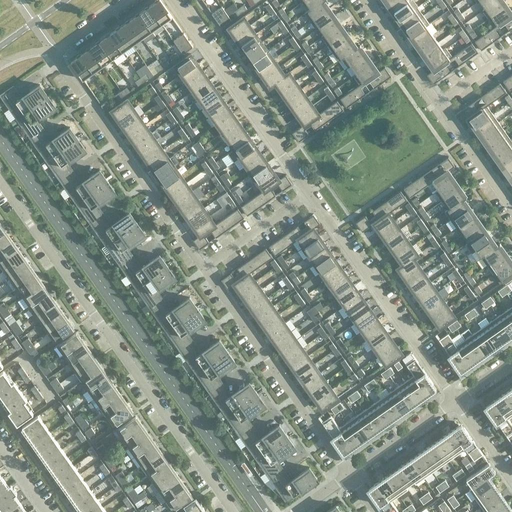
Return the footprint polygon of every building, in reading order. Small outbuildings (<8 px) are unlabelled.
[(156,2),(150,6),(162,24),(172,16),(160,0),(159,0),(160,1),(157,4),(156,2)] [(305,0),(311,9),(308,11),(323,0),(305,0)] [(324,0),(323,0),(308,11),(305,13),(310,21),(328,9),(326,7),(328,6),(324,0)] [(409,0),(391,0),(387,3),(391,10),(393,9),(394,11),(409,1),(409,0)] [(480,0),(480,1),(486,9),(497,0),(480,0)] [(506,3),(503,0),(497,0),(486,9),(483,11),(489,18),(491,16),(506,6),(504,4),(506,3)] [(415,9),(409,1),(394,11),(396,13),(394,14),(399,20),(415,9)] [(244,4),(238,8),(241,13),(247,9),(244,4)] [(162,24),(150,6),(149,6),(150,8),(147,10),(146,9),(140,13),(152,30),(162,24)] [(212,13),(221,27),(231,20),(222,6),(212,13)] [(507,8),(506,6),(491,16),(497,25),(498,25),(511,15),(511,11),(509,7),(507,8)] [(423,15),(417,7),(415,9),(399,20),(403,26),(405,25),(406,27),(423,15)] [(241,13),(238,8),(232,12),(235,17),(241,13)] [(329,11),(328,9),(310,21),(316,29),(319,27),(335,16),(331,10),(329,11)] [(152,30),(140,13),(139,13),(141,15),(138,17),(136,16),(130,20),(142,37),(146,42),(155,35),(152,30)] [(429,23),(423,15),(406,27),(407,29),(406,30),(410,37),(426,26),(429,23)] [(511,28),(511,15),(498,25),(497,25),(475,41),(481,50),(500,36),(496,30),(505,24),(509,30),(511,28)] [(250,25),(244,16),(228,27),(235,36),(250,25)] [(339,22),(335,16),(319,27),(324,35),(339,25),(337,23),(339,22)] [(142,37),(130,20),(131,22),(128,24),(126,22),(120,27),(132,44),(142,37)] [(256,33),(250,25),(235,36),(240,44),(256,33)] [(340,27),(339,25),(324,35),(321,37),(327,45),(346,32),(342,26),(340,27)] [(432,34),(426,26),(410,37),(415,43),(416,42),(418,44),(432,34)] [(132,44),(120,27),(121,29),(118,31),(117,29),(110,34),(122,51),(132,44)] [(350,37),(346,32),(327,45),(332,53),(350,40),(348,38),(350,37)] [(174,40),(180,49),(183,54),(193,47),(184,33),(174,40)] [(262,42),(256,33),(240,44),(246,52),(262,42)] [(122,51),(110,34),(111,36),(108,38),(107,36),(100,41),(113,58),(122,51)] [(438,42),(432,34),(418,44),(419,46),(418,47),(422,53),(438,42)] [(351,42),(350,40),(332,53),(338,60),(341,58),(360,45),(357,47),(353,41),(351,42)] [(113,58),(100,41),(101,43),(98,45),(97,43),(91,48),(103,65),(113,58)] [(267,50),(262,42),(246,52),(252,61),(267,50)] [(444,50),(438,42),(422,53),(426,59),(428,58),(429,60),(444,50)] [(472,43),(452,56),(450,59),(434,70),(427,74),(434,83),(451,71),(446,65),(455,59),(459,65),(478,52),(472,43)] [(365,52),(360,45),(341,58),(347,67),(350,65),(365,55),(363,53),(365,52)] [(103,65),(91,48),(90,48),(92,50),(89,52),(87,50),(81,55),(93,72),(103,65)] [(447,48),(444,50),(429,60),(431,62),(429,63),(434,70),(450,59),(452,56),(447,48)] [(273,58),(267,50),(252,61),(258,69),(273,58)] [(170,55),(173,60),(179,56),(176,51),(170,55)] [(197,62),(191,54),(175,65),(181,74),(197,62)] [(93,72),(81,55),(82,57),(79,59),(77,57),(71,62),(83,79),(93,72)] [(366,57),(365,55),(350,65),(357,74),(372,63),(368,56),(366,57)] [(279,67),(273,58),(258,69),(264,77),(279,67)] [(166,59),(160,63),(163,68),(169,64),(166,59)] [(203,71),(197,62),(181,74),(187,82),(203,71)] [(163,68),(160,63),(154,67),(158,72),(163,68)] [(373,63),(372,63),(357,74),(353,76),(359,84),(363,82),(363,83),(379,71),(378,71),(374,65),(373,66),(371,64),(373,63)] [(391,75),(385,66),(378,71),(379,71),(363,83),(363,82),(359,84),(340,98),(347,107),(366,94),(361,87),(370,81),(374,87),(391,75)] [(285,75),(279,67),(264,77),(270,86),(290,72),(289,71),(285,75)] [(209,79),(203,71),(187,82),(193,90),(209,79)] [(295,80),(290,72),(270,86),(275,83),(281,91),(295,80)] [(147,73),(141,77),(144,82),(150,77),(147,73)] [(511,74),(503,81),(509,90),(511,87),(511,74)] [(144,82),(141,77),(135,81),(138,86),(144,82)] [(215,87),(209,79),(193,90),(199,99),(215,87)] [(301,88),(295,80),(281,91),(286,99),(301,88)] [(506,92),(500,83),(481,96),(486,103),(477,109),(472,102),(455,114),(462,123),(468,119),(468,118),(487,105),(506,92)] [(40,84),(30,91),(20,98),(13,87),(2,95),(17,117),(48,95),(40,84)] [(127,87),(121,91),(124,95),(130,91),(127,87)] [(221,96),(215,87),(199,99),(205,107),(221,96)] [(307,97),(301,88),(286,99),(292,107),(307,97)] [(124,95),(121,91),(115,95),(118,99),(124,95)] [(55,106),(48,95),(17,117),(32,138),(43,130),(36,120),(55,106)] [(227,104),(221,96),(205,107),(211,115),(227,104)] [(313,105),(307,97),(292,107),(298,116),(313,105)] [(133,107),(127,99),(112,110),(118,118),(133,107)] [(344,109),(337,100),(319,113),(304,124),(292,132),(299,141),(308,134),(305,128),(311,124),(315,129),(344,109)] [(101,105),(104,109),(110,105),(107,101),(101,105)] [(232,112),(227,104),(211,115),(217,124),(232,112)] [(319,113),(313,105),(298,116),(304,124),(319,113)] [(468,118),(468,119),(473,125),(474,124),(476,126),(493,114),(487,105),(468,118)] [(139,116),(133,107),(118,118),(124,127),(139,116)] [(238,121),(232,112),(217,124),(223,132),(238,121)] [(498,122),(493,114),(476,126),(477,128),(476,129),(480,135),(498,122)] [(145,124),(139,116),(124,127),(129,135),(145,124)] [(244,129),(238,121),(223,132),(228,140),(244,129)] [(504,130),(498,122),(480,135),(484,141),(485,140),(487,142),(504,130)] [(151,132),(145,124),(129,135),(135,143),(151,132)] [(70,127),(60,134),(50,140),(43,130),(32,138),(47,159),(77,138),(70,127)] [(250,137),(244,129),(228,140),(234,149),(250,137)] [(510,138),(504,130),(487,142),(488,144),(487,145),(491,152),(510,138)] [(157,141),(151,132),(135,143),(141,152),(157,141)] [(256,146),(250,137),(234,149),(240,157),(256,146)] [(85,149),(77,138),(47,159),(62,180),(73,173),(66,162),(85,149)] [(511,149),(511,140),(510,138),(491,152),(496,158),(497,157),(499,159),(511,149)] [(163,149),(157,141),(141,152),(147,160),(163,149)] [(262,154),(256,146),(240,157),(246,165),(262,154)] [(169,157),(163,149),(147,160),(153,168),(169,157)] [(511,162),(511,149),(499,159),(500,161),(499,162),(503,168),(511,162)] [(268,162),(262,154),(246,165),(252,174),(268,162)] [(175,166),(169,157),(153,168),(159,177),(175,166)] [(455,166),(448,157),(431,168),(436,175),(427,181),(423,175),(404,188),(410,197),(432,181),(448,170),(455,166)] [(274,171),(268,162),(252,174),(258,182),(274,171)] [(511,162),(503,168),(508,175),(509,174),(510,176),(511,174),(511,162)] [(180,174),(175,166),(159,177),(165,185),(180,174)] [(100,169),(90,176),(80,183),(73,173),(62,180),(77,202),(107,180),(100,169)] [(432,181),(438,190),(454,179),(454,178),(453,179),(451,177),(453,176),(448,170),(432,181)] [(279,179),(274,171),(258,182),(259,182),(264,190),(279,179)] [(186,182),(180,174),(165,185),(171,193),(186,182)] [(292,183),(286,174),(279,179),(264,190),(241,206),(247,215),(276,195),(272,189),(279,185),(282,190),(292,183)] [(459,185),(454,179),(438,190),(435,192),(441,201),(459,188),(458,186),(459,185)] [(115,191),(107,180),(77,202),(92,223),(103,215),(96,205),(115,191)] [(192,191),(186,182),(171,193),(176,202),(192,191)] [(461,190),(459,188),(441,201),(448,210),(467,196),(462,190),(461,190)] [(407,199),(401,190),(372,210),(376,216),(369,220),(366,215),(356,222),(362,231),(374,223),(374,222),(388,212),(389,212),(407,199)] [(198,199),(192,191),(176,202),(182,210),(198,199)] [(467,197),(467,196),(448,210),(445,212),(450,220),(468,207),(466,205),(468,204),(464,199),(467,197)] [(204,207),(198,199),(182,210),(188,218),(204,207)] [(210,216),(204,207),(188,218),(194,227),(210,216)] [(469,209),(468,207),(450,220),(456,227),(474,214),(470,208),(469,209)] [(244,217),(238,208),(215,224),(200,235),(193,239),(200,248),(209,242),(205,236),(212,232),(216,237),(244,217)] [(130,212),(120,219),(110,225),(103,215),(92,223),(107,244),(137,223),(130,212)] [(374,222),(374,223),(379,231),(394,220),(389,212),(388,212),(374,222)] [(320,223),(314,214),(304,221),(308,226),(301,231),(297,225),(269,245),(275,254),(298,238),(313,227),(314,228),(320,223)] [(479,220),(474,214),(456,227),(461,235),(479,223),(477,221),(479,220)] [(210,216),(194,227),(200,235),(215,224),(210,216)] [(400,229),(394,220),(379,231),(385,239),(400,229)] [(145,234),(137,223),(107,244),(122,265),(133,258),(126,247),(145,234)] [(480,225),(479,223),(461,235),(467,243),(470,241),(486,230),(481,224),(480,225)] [(298,238),(304,246),(303,246),(303,247),(319,236),(314,228),(313,227),(298,238)] [(406,237),(400,229),(385,239),(391,247),(406,237)] [(490,236),(486,230),(470,241),(475,249),(490,239),(488,237),(490,236)] [(0,246),(10,240),(4,231),(0,233),(0,246)] [(325,244),(319,236),(303,247),(309,255),(325,244)] [(412,245),(406,237),(391,247),(397,256),(412,245)] [(490,239),(475,249),(471,252),(477,260),(481,257),(500,243),(496,245),(492,240),(491,241),(490,239)] [(0,259),(16,249),(10,240),(0,246),(0,259)] [(505,250),(500,243),(481,257),(487,266),(505,253),(503,251),(505,250)] [(331,252),(325,244),(309,255),(315,263),(331,252)] [(418,254),(412,245),(397,256),(403,264),(398,267),(398,268),(418,254)] [(272,257),(266,248),(237,268),(241,273),(235,278),(231,272),(221,279),(228,288),(234,284),(234,283),(249,272),(249,273),(272,257)] [(22,257),(16,249),(0,259),(0,265),(4,270),(22,257)] [(337,261),(331,252),(315,263),(321,272),(337,261)] [(506,255),(505,253),(487,266),(493,274),(511,261),(511,260),(508,254),(506,255)] [(160,254),(150,261),(140,268),(133,258),(122,265),(137,287),(167,265),(160,254)] [(418,254),(398,268),(404,276),(419,265),(413,257),(418,254)] [(28,266),(22,257),(4,270),(10,279),(28,266)] [(343,269),(337,261),(321,272),(327,280),(343,269)] [(511,261),(493,274),(500,284),(511,274),(511,263),(511,262),(511,261)] [(175,276),(167,265),(137,287),(152,308),(163,300),(156,290),(175,276)] [(425,273),(419,265),(404,276),(410,284),(425,273)] [(35,275),(28,266),(10,279),(7,281),(13,290),(16,288),(35,275)] [(349,277),(343,269),(327,280),(333,288),(349,277)] [(234,283),(234,284),(240,292),(255,280),(249,273),(249,272),(234,283)] [(431,282),(425,273),(410,284),(416,293),(431,282)] [(41,284),(35,275),(16,288),(22,297),(41,284)] [(354,286),(349,277),(333,288),(339,297),(354,286)] [(261,289),(255,280),(240,292),(246,300),(261,289)] [(437,290),(431,282),(416,293),(421,301),(437,290)] [(47,293),(41,284),(22,297),(29,306),(47,293)] [(360,294),(354,286),(339,297),(345,305),(360,294)] [(508,292),(504,286),(499,290),(503,296),(508,292)] [(444,287),(437,291),(442,298),(448,293),(444,287)] [(267,297),(261,289),(246,300),(251,308),(267,297)] [(443,299),(437,290),(421,301),(427,309),(443,299)] [(53,302),(47,293),(29,306),(35,315),(53,302)] [(366,302),(360,294),(345,305),(350,313),(366,302)] [(496,301),(492,295),(487,298),(491,304),(496,301)] [(190,297),(180,304),(170,310),(163,300),(152,308),(167,329),(197,308),(190,297)] [(273,305),(267,297),(251,308),(257,317),(273,305)] [(491,304),(487,298),(482,301),(487,307),(491,304)] [(448,307),(443,299),(427,309),(433,318),(448,307)] [(60,310),(53,302),(35,315),(41,323),(60,310)] [(372,311),(366,302),(350,313),(356,322),(372,311)] [(279,314),(273,305),(257,317),(263,325),(279,314)] [(455,316),(448,307),(433,318),(439,326),(455,316)] [(479,313),(475,307),(470,310),(474,316),(479,313)] [(10,312),(7,308),(1,312),(4,317),(10,312)] [(205,319),(197,308),(167,329),(182,350),(193,343),(186,332),(205,319)] [(66,319),(60,310),(41,323),(47,332),(66,319)] [(474,316),(470,310),(466,313),(470,319),(474,316)] [(511,334),(511,318),(506,310),(498,316),(511,335),(511,334)] [(378,319),(372,311),(356,322),(362,330),(378,319)] [(285,322),(279,314),(263,325),(269,333),(285,322)] [(511,335),(498,316),(489,322),(503,341),(511,335)] [(72,328),(66,319),(47,332),(54,341),(72,328)] [(384,327),(378,319),(362,330),(368,338),(384,327)] [(462,324),(458,319),(454,322),(458,328),(462,324)] [(16,321),(10,325),(13,330),(19,325),(16,321)] [(291,330),(285,322),(269,333),(275,342),(291,330)] [(458,328),(454,322),(449,325),(453,331),(458,328)] [(503,341),(489,322),(481,328),(495,347),(503,341)] [(23,330),(19,325),(13,330),(16,334),(23,330)] [(390,336),(384,327),(368,338),(374,347),(390,336)] [(495,347),(481,328),(473,333),(486,353),(495,347)] [(297,339),(291,330),(275,342),(281,350),(297,339)] [(81,341),(75,332),(53,347),(60,356),(63,354),(81,341)] [(448,333),(439,340),(445,348),(446,348),(448,351),(447,351),(461,371),(470,365),(458,348),(459,348),(456,345),(448,333)] [(486,353),(473,333),(464,339),(478,359),(486,353)] [(396,344),(390,336),(374,347),(380,355),(396,344)] [(29,339),(22,343),(26,347),(32,343),(29,339)] [(220,339),(210,346),(200,353),(193,343),(182,350),(197,372),(227,350),(220,339)] [(302,347),(297,339),(281,350),(287,358),(302,347)] [(478,359),(464,339),(456,345),(459,348),(458,348),(470,365),(478,359)] [(88,350),(81,341),(63,354),(69,363),(88,350)] [(35,348),(32,343),(26,347),(29,352),(35,348)] [(402,353),(396,344),(380,355),(386,364),(402,353)] [(308,355),(302,347),(287,358),(293,367),(308,355)] [(94,359),(88,350),(69,363),(75,372),(94,359)] [(235,361),(227,350),(197,372),(212,393),(223,385),(215,375),(235,361)] [(314,364),(308,355),(293,367),(298,375),(314,364)] [(421,366),(414,357),(405,363),(414,375),(416,378),(428,394),(436,388),(423,369),(422,369),(420,366),(421,366)] [(100,368),(94,359),(75,372),(81,381),(100,368)] [(404,366),(400,360),(395,363),(399,369),(404,366)] [(44,361),(38,365),(41,370),(48,365),(44,361)] [(320,372),(314,364),(298,375),(304,383),(320,372)] [(51,370),(48,365),(41,370),(44,374),(51,370)] [(395,372),(391,366),(387,369),(391,375),(395,372)] [(106,377),(100,368),(81,381),(88,390),(106,377)] [(391,375),(387,369),(382,372),(386,378),(391,375)] [(12,383),(3,371),(0,373),(0,400),(2,403),(1,404),(20,391),(14,382),(12,383)] [(326,380),(320,372),(304,383),(310,392),(326,380)] [(416,378),(414,375),(406,381),(419,400),(428,394),(416,378)] [(112,385),(106,377),(88,390),(94,399),(112,385)] [(379,383),(375,377),(370,381),(374,387),(379,383)] [(57,378),(51,383),(54,387),(60,383),(57,378)] [(332,389),(326,380),(310,392),(316,400),(332,389)] [(374,387),(370,381),(365,384),(369,390),(374,387)] [(419,400),(406,381),(397,387),(411,406),(419,400)] [(249,382),(240,389),(230,395),(223,385),(212,393),(227,414),(257,393),(249,382)] [(63,387),(60,383),(54,387),(57,392),(63,387)] [(119,394),(112,385),(94,399),(91,401),(97,409),(100,407),(119,394)] [(411,406),(397,387),(389,392),(403,412),(411,406)] [(511,389),(511,388),(503,394),(511,407),(511,389)] [(338,398),(332,389),(316,400),(322,409),(338,398)] [(362,395),(358,389),(353,392),(357,398),(362,395)] [(27,400),(20,391),(1,404),(2,405),(2,404),(9,413),(17,425),(33,414),(25,402),(27,400)] [(357,398),(353,392),(349,396),(353,402),(357,398)] [(403,412),(389,392),(381,398),(394,418),(403,412)] [(265,404),(257,393),(227,414),(242,435),(253,428),(245,417),(265,404)] [(125,403),(119,394),(100,407),(106,416),(125,403)] [(511,416),(511,407),(503,394),(494,400),(508,419),(511,416)] [(69,396),(63,400),(66,405),(72,400),(69,396)] [(394,418),(381,398),(372,404),(386,424),(394,418)] [(76,405),(72,400),(66,405),(69,409),(76,405)] [(508,419),(494,400),(486,406),(499,425),(500,425),(502,427),(501,428),(508,437),(511,433),(511,424),(508,419)] [(345,407),(341,401),(337,404),(341,410),(345,407)] [(131,412),(125,403),(106,416),(113,425),(131,412)] [(341,410),(337,404),(332,407),(336,413),(341,410)] [(386,424),(372,404),(364,410),(378,429),(386,424)] [(378,429),(364,410),(356,416),(369,435),(378,429)] [(82,414),(75,418),(79,423),(85,418),(82,414)] [(44,424),(38,415),(22,426),(28,435),(44,424)] [(140,425),(134,416),(112,432),(119,441),(122,438),(140,425)] [(331,416),(322,422),(328,431),(329,430),(331,433),(330,434),(344,453),(353,447),(341,431),(339,427),(331,416)] [(369,435),(356,416),(347,422),(361,441),(369,435)] [(88,423),(85,418),(79,423),(82,427),(88,423)] [(361,441),(347,422),(339,427),(341,431),(353,447),(361,441)] [(475,442),(461,423),(452,429),(466,449),(474,461),(483,454),(477,445),(476,446),(474,443),(475,442)] [(50,432),(44,424),(28,435),(34,443),(50,432)] [(279,424),(269,431),(260,438),(253,428),(242,435),(257,457),(287,435),(279,424)] [(147,434),(140,425),(122,438),(128,447),(147,434)] [(91,427),(85,431),(88,436),(94,432),(91,427)] [(466,449),(452,429),(444,435),(458,454),(466,449)] [(56,441),(50,432),(34,443),(40,452),(56,441)] [(153,443),(147,434),(128,447),(125,449),(132,458),(153,443)] [(295,446),(287,435),(257,457),(272,478),(283,470),(275,460),(295,446)] [(458,454),(444,435),(436,441),(449,460),(458,454)] [(62,449),(56,441),(40,452),(46,460),(62,449)] [(449,460),(436,441),(427,447),(441,466),(449,460)] [(159,452),(153,443),(132,458),(138,467),(141,465),(159,452)] [(103,445),(97,449),(100,454),(107,449),(103,445)] [(441,466),(427,447),(419,453),(433,472),(441,466)] [(68,457),(62,449),(46,460),(52,468),(68,457)] [(165,461),(159,452),(141,465),(147,474),(165,461)] [(433,472),(419,453),(411,459),(424,478),(433,472)] [(110,454),(103,458),(107,462),(113,458),(110,454)] [(74,466),(68,457),(52,468),(58,477),(74,466)] [(116,462),(113,458),(107,462),(110,467),(116,462)] [(424,478),(411,459),(402,464),(416,484),(424,478)] [(172,469),(165,461),(147,474),(153,483),(172,469)] [(465,466),(470,471),(474,468),(470,462),(465,466)] [(490,464),(489,463),(466,479),(472,488),(489,476),(489,477),(495,472),(492,467),(491,467),(489,464),(490,464)] [(416,484),(402,464),(394,471),(407,490),(416,484)] [(79,474),(74,466),(58,477),(64,485),(79,474)] [(283,470),(272,478),(287,500),(317,478),(309,467),(290,481),(283,470)] [(462,468),(457,471),(461,477),(466,474),(462,468)] [(178,478),(172,469),(153,483),(150,484),(156,493),(159,491),(178,478)] [(122,471),(116,476),(119,480),(125,476),(122,471)] [(407,490),(394,471),(386,476),(400,495),(407,490)] [(461,477),(457,471),(452,475),(457,481),(461,477)] [(85,482),(79,474),(64,485),(70,493),(85,482)] [(128,480),(125,476),(119,480),(122,485),(128,480)] [(400,495),(386,476),(377,482),(391,501),(400,495)] [(489,476),(472,488),(469,490),(475,498),(478,496),(495,485),(489,477),(489,476)] [(8,486),(3,478),(0,480),(0,492),(11,485),(8,486)] [(184,487),(178,478),(159,491),(165,500),(184,487)] [(445,480),(440,483),(445,489),(449,486),(445,480)] [(91,491),(85,482),(70,493),(75,502),(91,491)] [(391,501),(377,482),(368,488),(382,508),(383,507),(385,510),(384,511),(385,511),(398,511),(391,501)] [(445,489),(440,483),(436,486),(440,492),(445,489)] [(13,488),(11,485),(0,492),(0,505),(17,493),(14,489),(14,488),(14,487),(13,488)] [(500,493),(495,485),(478,496),(475,498),(481,507),(500,493)] [(190,496),(184,487),(165,500),(172,509),(190,496)] [(135,489),(128,493),(132,498),(138,493),(135,489)] [(97,499),(91,491),(75,502),(81,510),(97,499)] [(428,492),(424,495),(428,501),(432,498),(428,492)] [(17,494),(17,493),(0,505),(0,508),(2,511),(7,511),(20,503),(15,495),(17,494)] [(141,498),(138,493),(132,498),(135,502),(141,498)] [(491,511),(506,501),(500,493),(481,507),(484,511),(491,511)] [(453,494),(447,499),(450,503),(456,499),(453,494)] [(428,501),(424,495),(419,498),(423,504),(428,501)] [(206,511),(196,497),(186,504),(191,511),(206,511)] [(96,511),(103,507),(97,499),(81,510),(82,511),(96,511)] [(460,504),(456,499),(450,503),(454,508),(460,504)] [(447,505),(444,501),(438,505),(442,509),(447,505)] [(507,511),(511,509),(506,501),(491,511),(507,511)] [(25,511),(26,511),(20,503),(7,511),(25,511)] [(412,503),(407,507),(410,511),(412,511),(416,509),(412,503)]
